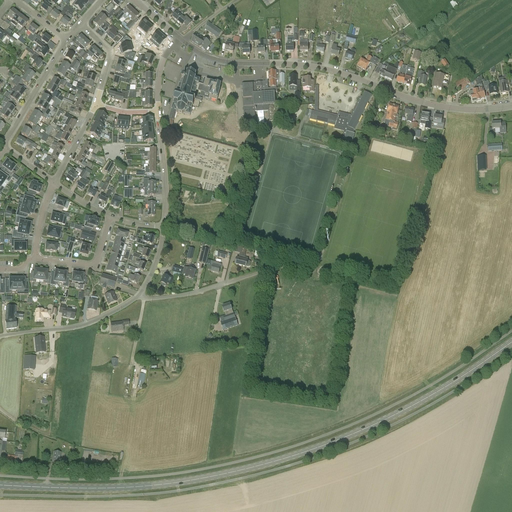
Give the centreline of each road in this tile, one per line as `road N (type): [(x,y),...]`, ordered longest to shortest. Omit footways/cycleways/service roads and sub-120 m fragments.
road 1 (secondary): [(0,485),(149,485),(260,465),(382,421),(511,343)]
road 2 (tertiary): [(181,40),(217,60),(321,68),(443,107),(511,105)]
road 3 (residential): [(0,336),(80,324),(139,295)]
road 4 (residential): [(139,295),(185,294),(277,268)]
road 5 (residential): [(3,146),(66,39)]
